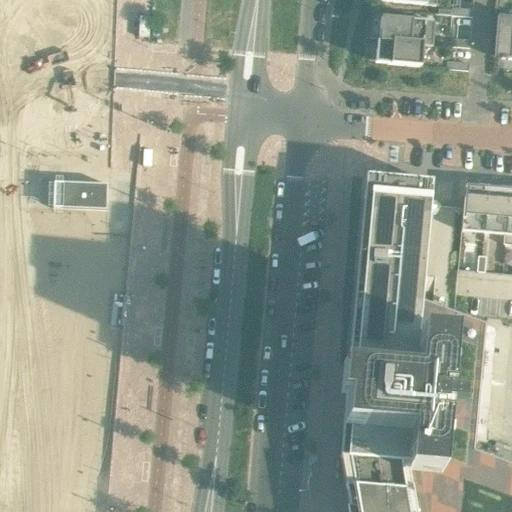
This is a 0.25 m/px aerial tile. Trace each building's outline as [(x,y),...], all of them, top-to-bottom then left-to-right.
[(472,19),(473,11),(451,9),(450,17),(472,19)] [(511,60),(511,18),(497,17),(493,59),(511,60)] [(432,46),(434,24),(379,19),(377,41),(432,46)] [(469,50),(470,42),(448,40),(447,48),(469,50)] [(432,48),(432,46),(377,41),(374,64),(420,68),(422,47),(432,48)] [(467,73),(468,65),(446,63),(445,71),(467,73)] [(373,178),(348,458),(401,463),(469,469),(471,450),(472,451),(478,442),(475,440),(485,325),(485,324),(447,311),(432,305),(420,301),(421,293),(422,277),(429,207),(431,184),(384,179),(373,178)] [(53,209),(53,210),(105,212),(106,186),(54,184),(53,209)] [(463,210),(461,232),(483,234),(487,189),(465,187),(463,210)] [(487,189),(483,234),(503,236),(505,236),(509,191),(508,191),(488,189),(487,189)] [(503,236),(503,246),(504,246),(511,246),(511,190),(510,191),(509,191),(505,236),(503,236)] [(477,258),(477,266),(484,266),(485,259),(481,258),(477,258)] [(477,266),(476,274),(484,274),(484,266),(477,266)] [(511,511),(511,454),(485,444),(478,442),(472,451),(471,450),(469,469),(401,463),(348,458),(321,455),(328,511),(511,511)]
